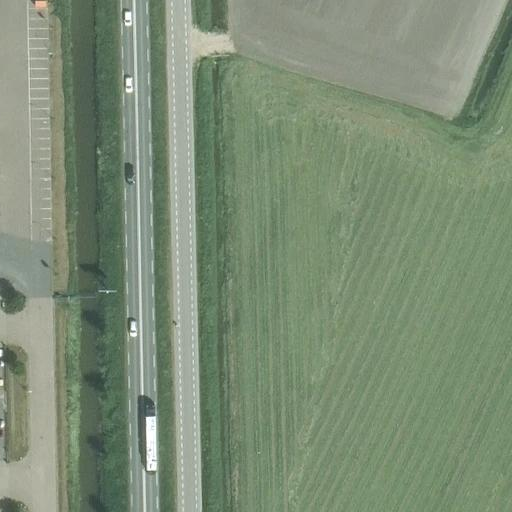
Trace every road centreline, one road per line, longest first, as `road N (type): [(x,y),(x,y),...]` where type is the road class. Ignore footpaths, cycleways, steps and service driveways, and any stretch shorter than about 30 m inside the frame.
road 1 (primary): [(145,511),(133,0)]
road 2 (unclassified): [(190,511),(178,0)]
road 3 (unclassified): [(38,511),(34,285)]
